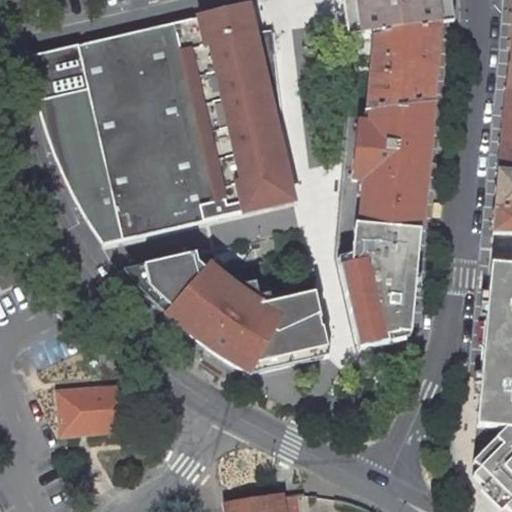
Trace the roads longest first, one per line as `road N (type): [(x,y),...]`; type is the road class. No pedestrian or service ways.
road 1 (residential): [(475,0),(444,347),(375,499)]
road 2 (secondary): [(217,416),(161,375),(85,298),(18,198),(0,119)]
road 3 (secondary): [(375,499),(217,416)]
road 4 (residential): [(217,416),(177,479),(133,511)]
